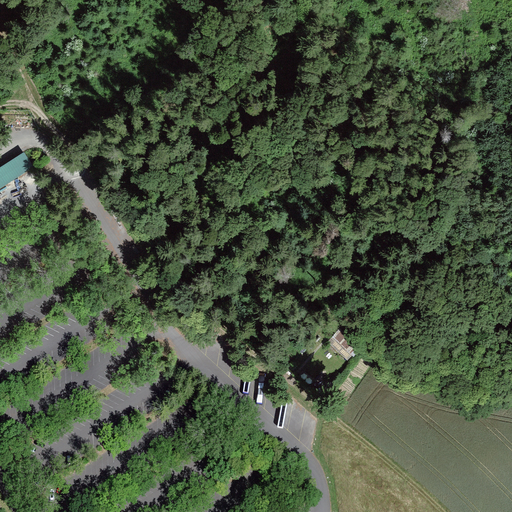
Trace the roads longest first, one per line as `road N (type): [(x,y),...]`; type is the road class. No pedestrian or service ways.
road 1 (track): [(0,12),(35,102),(68,143),(84,141),(141,94),(473,262)]
road 2 (unknown): [(324,511),(307,456),(170,315),(61,146)]
